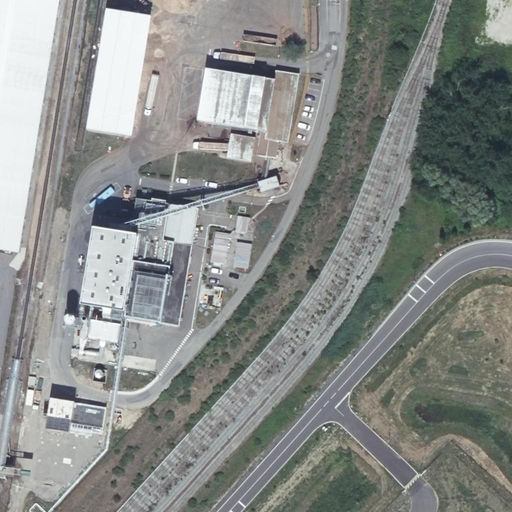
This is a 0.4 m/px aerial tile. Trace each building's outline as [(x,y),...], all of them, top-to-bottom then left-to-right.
[(0,0),(0,250),(18,253),(58,0),(0,0)] [(124,136),(144,17),(106,10),(87,130),(124,136)] [(273,81),(207,70),(198,125),(264,136),(273,81)] [(300,75),(274,72),(273,81),(264,136),(263,141),(288,145),(300,75)] [(254,139),(231,135),(227,159),(251,162),(254,139)] [(276,159),(279,143),(269,142),(267,158),(276,159)] [(258,191),(277,186),(274,174),(255,180),(258,191)] [(197,208),(175,205),(169,242),(192,246),(197,208)] [(490,225),(474,232),(477,239),(493,231),(490,225)] [(137,238),(93,231),(81,307),(125,313),(134,262),(137,238)] [(170,267),(134,262),(125,313),(125,317),(161,323),(170,267)]
